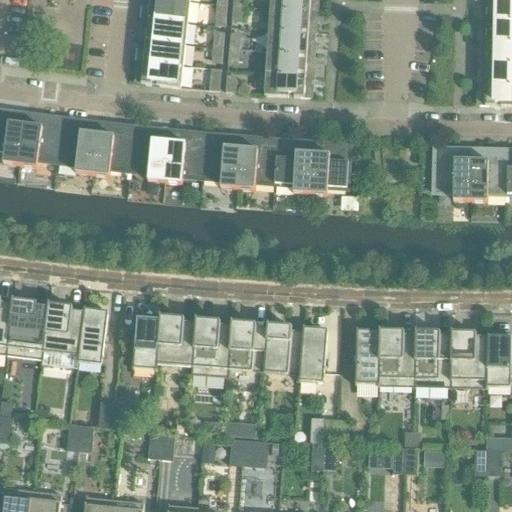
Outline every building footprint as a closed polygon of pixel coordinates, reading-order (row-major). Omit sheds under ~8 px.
[(190,4),(150,0),(144,0),(145,0),(150,1),(149,9),(144,8),(143,21),(188,26),(190,4)] [(216,0),(216,7),(227,8),(227,0),(216,0)] [(233,0),(233,9),(243,10),(244,0),(233,0)] [(270,0),(270,11),(317,14),(318,2),(311,1),(310,0),(270,0)] [(511,0),(481,0),(482,1),(487,1),(487,9),(482,9),(482,21),(511,22),(511,0)] [(227,8),(216,7),(215,20),(226,21),(227,8)] [(243,10),(233,9),(232,22),(242,23),(243,10)] [(317,14),(270,11),(269,33),(315,36),(316,23),(309,23),(310,15),(317,15),(317,14)] [(188,26),(143,21),(142,22),(148,22),(147,30),(142,29),(140,42),(185,47),(188,26)] [(511,22),(482,21),(482,22),(487,22),(486,30),(481,30),(481,43),(511,43),(511,22)] [(315,36),(269,33),(267,54),(314,57),(315,45),(308,44),(308,36),(315,37),(315,36)] [(214,37),(212,50),(223,51),(224,38),(214,37)] [(230,39),(229,52),(240,53),(241,39),(230,39)] [(185,47),(140,42),(140,43),(145,44),(145,51),(139,51),(138,64),(183,69),(185,47)] [(511,43),(481,43),(481,44),(486,44),(486,52),(481,52),(481,65),(511,65),(511,43)] [(223,51),(212,50),(211,63),(222,64),(223,51)] [(240,53),(229,52),(228,65),(239,66),(240,53)] [(314,57),(267,54),(266,76),(312,79),(313,66),(306,66),(307,58),(314,58),(314,57)] [(183,69),(138,64),(136,86),(151,88),(152,84),(159,85),(159,89),(181,91),(183,69)] [(511,65),(481,65),(486,66),(486,73),(481,73),(480,86),(511,86),(511,65)] [(312,79),(266,76),(264,98),(286,100),(286,96),(294,97),(294,100),(311,101),(312,88),(305,87),(306,79),(312,80),(312,79)] [(209,94),(219,94),(221,80),(210,79),(209,94)] [(225,95),(236,96),(237,82),(227,81),(225,95)] [(511,86),(480,86),(478,86),(478,87),(485,87),(485,95),(478,95),(478,109),(495,109),(495,105),(503,105),(503,109),(511,109),(511,86)] [(3,167),(20,169),(26,128),(10,126),(12,115),(0,113),(0,158),(4,159),(3,167)] [(38,164),(57,166),(63,122),(43,120),(41,130),(26,128),(20,169),(37,171),(38,164)] [(76,176),(93,178),(97,137),(82,136),(83,125),(63,122),(57,166),(76,169),(76,176)] [(110,173),(129,175),(134,131),(114,128),(113,139),(97,137),(93,178),(109,180),(110,173)] [(148,184),(165,186),(169,145),(154,144),(155,133),(134,131),(129,175),(149,177),(148,184)] [(183,180),(202,182),(206,138),(186,136),(185,147),(169,145),(165,186),(182,188),(183,180)] [(221,191),(238,192),(241,152),(225,150),(226,139),(206,138),(202,182),(221,183),(221,191)] [(255,186),(274,188),(278,144),(257,142),(257,153),(241,152),(238,192),(255,194),(255,186)] [(293,197),(310,198),(313,157),(297,156),(298,145),(278,144),(274,188),(294,189),(293,197)] [(313,157),(310,198),(327,199),(328,191),(347,192),(350,148),(329,147),(329,158),(313,157)] [(453,204),(470,205),(471,164),(456,163),(456,152),(435,152),(434,196),(453,197),(453,204)] [(487,197),(507,198),(507,154),(487,153),(487,164),(471,164),(470,205),(487,205),(487,197)] [(0,355),(7,357),(13,302),(12,306),(1,305),(1,301),(0,301),(0,355)] [(7,357),(42,361),(49,306),(48,306),(48,311),(36,309),(37,306),(14,303),(14,302),(13,302),(7,357)] [(77,367),(78,367),(85,310),(84,310),(83,315),(72,314),(72,310),(50,307),(50,306),(49,306),(42,361),(43,361),(44,355),(78,359),(77,367)] [(85,310),(78,367),(79,367),(79,365),(102,368),(108,315),(85,312),(86,311),(85,310)] [(155,375),(156,375),(160,318),(159,320),(138,318),(138,317),(137,317),(133,373),(134,373),(134,372),(155,373),(155,375)] [(191,379),(192,379),(196,321),(195,321),(195,326),(184,325),(184,321),(161,320),(161,318),(160,318),(156,375),(157,375),(157,368),(192,370),(191,379)] [(227,381),(228,381),(232,324),(231,324),(231,329),(220,328),(220,324),(197,322),(197,321),(196,321),(192,379),(193,379),(193,378),(227,381)] [(263,376),(264,376),(268,327),(267,326),(267,331),(255,330),(256,327),(233,325),(233,324),(232,324),(228,381),(229,381),(229,373),(264,376),(263,376)] [(299,386),(300,386),(304,329),(303,329),(303,334),(291,333),(292,330),(269,328),(269,327),(268,327),(264,376),(265,376),(299,378),(299,386)] [(304,329),(300,386),(301,384),(323,386),(328,332),(305,331),(305,329),(304,329)] [(378,390),(379,390),(380,333),(379,333),(379,334),(358,333),(358,332),(356,332),(355,389),(357,389),(357,387),(378,388),(378,390)] [(414,391),(415,391),(416,333),(415,333),(415,338),(404,338),(404,334),(381,334),(381,333),(380,333),(379,390),(380,390),(414,391)] [(450,392),(451,392),(452,334),(451,334),(451,339),(440,339),(440,335),(417,335),(417,333),(416,333),(415,391),(416,391),(450,391),(450,392)] [(452,391),(487,392),(488,335),(487,335),(487,340),(476,339),(476,336),(453,335),(453,334),(452,334),(451,392),(452,392),(452,391)] [(488,335),(487,392),(488,392),(488,390),(510,391),(511,337),(489,336),(489,335),(488,335)] [(98,431),(111,432),(113,406),(101,405),(98,431)] [(1,406),(0,411),(0,419),(1,420),(13,421),(15,408),(1,406)] [(113,406),(111,432),(123,433),(126,408),(113,406)] [(37,412),(35,423),(48,425),(50,414),(37,412)] [(1,420),(0,425),(0,445),(10,447),(13,421),(1,420)] [(325,422),(324,448),(325,448),(336,449),(338,423),(325,422)] [(350,423),(338,423),(336,449),(337,449),(349,449),(350,423)] [(228,427),(226,440),(238,441),(239,428),(228,427)] [(66,454),(79,455),(82,429),(69,428),(66,454)] [(82,429),(79,455),(91,456),(94,431),(82,429)] [(148,462),(160,463),(162,437),(150,436),(148,462)] [(405,436),(404,452),(406,452),(413,452),(414,437),(405,436)] [(162,437),(160,463),(172,464),(175,438),(162,437)] [(450,441),(450,452),(468,453),(469,441),(450,441)] [(511,441),(486,442),(485,453),(511,453),(511,441)] [(203,442),(202,456),(213,457),(214,443),(203,442)] [(229,469),(242,470),(244,444),(231,443),(229,469)] [(244,444),(242,470),(266,472),(268,446),(244,444)] [(311,474),(324,474),(325,448),(324,448),(312,448),(311,474)] [(325,448),(324,474),(336,475),(337,449),(336,449),(325,448)] [(393,477),(405,478),(406,452),(404,452),(394,451),(393,477)] [(406,452),(405,478),(417,478),(418,452),(413,452),(406,452)] [(475,479),(487,479),(487,453),(475,453),(475,479)] [(487,453),(487,479),(499,480),(500,454),(487,453)] [(445,454),(435,454),(434,467),(444,468),(445,454)] [(30,511),(33,495),(6,491),(6,490),(4,490),(1,511),(30,511)] [(33,495),(30,511),(60,511),(62,498),(33,495)] [(114,511),(115,504),(88,501),(88,500),(86,499),(84,511),(114,511)]
